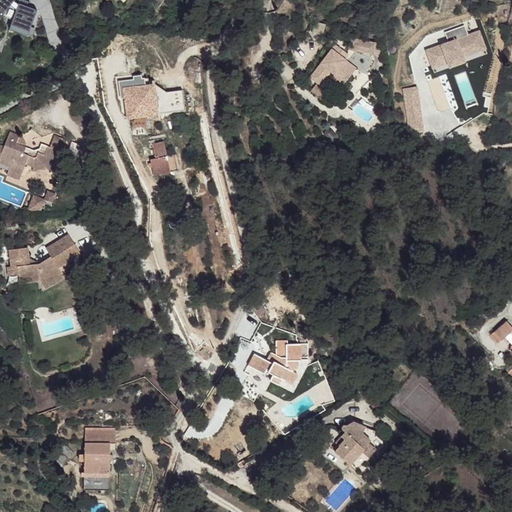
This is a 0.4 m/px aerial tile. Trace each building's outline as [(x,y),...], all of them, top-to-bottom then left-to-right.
[(0,0),(0,24),(31,31),(36,8),(9,2),(9,0),(0,0)] [(465,26),(444,31),(447,43),(425,48),(431,71),(488,57),(481,30),(467,33),(465,26)] [(357,52),(374,55),(376,43),(359,40),(357,52)] [(338,44),(313,79),(323,86),(333,72),(337,75),(339,72),(350,81),(359,68),(348,60),(344,56),(347,51),(338,44)] [(337,75),(335,78),(346,86),(350,81),(339,72),(337,75)] [(120,80),(123,121),(159,118),(156,85),(145,86),(144,78),(120,80)] [(163,93),(164,109),(184,108),(183,91),(163,93)] [(13,124),(11,129),(19,133),(22,128),(13,124)] [(25,130),(22,128),(19,133),(19,135),(27,139),(28,135),(25,130)] [(53,147),(55,143),(52,142),(43,137),(41,141),(35,143),(31,145),(27,143),(28,140),(27,139),(19,135),(19,133),(11,129),(6,138),(1,149),(0,152),(0,153),(11,159),(13,155),(25,160),(27,157),(34,160),(43,157),(51,165),(58,151),(53,147)] [(58,129),(52,142),(55,143),(53,147),(58,151),(61,145),(64,147),(70,135),(58,129)] [(165,154),(162,140),(154,143),(152,143),(155,156),(165,154)] [(177,169),(173,153),(166,155),(169,171),(177,169)] [(166,155),(165,154),(155,156),(149,158),(153,174),(169,171),(166,155)] [(25,160),(13,155),(11,159),(10,163),(21,168),(25,160)] [(21,168),(10,163),(8,167),(20,172),(21,168)] [(44,192),(33,187),(26,203),(39,202),(44,192)] [(57,242),(52,233),(28,244),(31,250),(44,244),(46,247),(57,242)] [(62,254),(57,242),(46,247),(44,244),(31,250),(33,253),(20,259),(18,260),(10,261),(10,253),(9,243),(0,243),(0,278),(18,276),(20,281),(41,270),(39,266),(62,254)] [(44,277),(41,270),(20,281),(23,286),(44,277)] [(269,307),(253,299),(249,308),(261,314),(269,307)] [(511,318),(501,326),(508,336),(511,333),(511,332),(511,318)] [(279,337),(276,350),(282,353),(290,341),(292,342),(291,338),(279,337)] [(296,371),(297,369),(299,357),(300,346),(292,342),(290,341),(282,353),(276,350),(272,348),(266,358),(253,351),(247,363),(264,372),(265,370),(272,373),(269,378),(277,382),(281,377),(284,378),(290,368),(296,371)] [(247,363),(243,370),(249,373),(253,366),(247,363)] [(291,382),(296,371),(290,368),(284,378),(291,382)] [(344,421),(343,425),(343,426),(346,429),(343,433),(346,436),(341,442),(342,444),(339,446),(362,467),(371,457),(381,456),(386,450),(384,448),(387,445),(388,443),(389,440),(389,438),(388,436),(370,419),(368,420),(359,412),(350,421),(347,420),(344,421)] [(115,437),(114,425),(84,427),(85,439),(115,437)] [(115,448),(115,437),(85,439),(85,455),(86,461),(86,472),(112,471),(111,448),(115,448)] [(66,465),(74,447),(65,443),(58,449),(54,462),(66,465)] [(113,488),(112,471),(86,472),(87,489),(113,488)]
